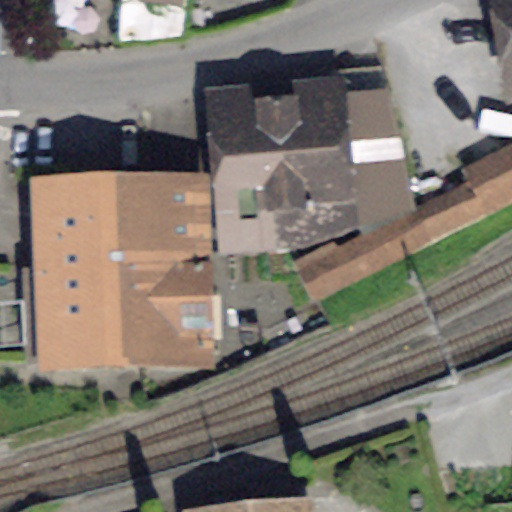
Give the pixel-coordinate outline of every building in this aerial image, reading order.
[(511,0),(499,0),(511,76),(511,0)] [(387,103),(262,114),(273,252),(302,249),(412,208),(387,103)] [(228,256),(273,252),(262,114),(218,117),(228,256)] [(511,152),(469,175),(476,188),(335,259),(331,251),(299,267),(317,302),(511,203),(511,152)] [(143,196),(103,197),(106,253),(133,251),(139,357),(205,355),(202,242),(187,242),(184,195),(143,196)] [(133,251),(106,253),(103,197),(51,200),(52,233),(75,232),(76,258),(83,258),(84,278),(30,280),(34,361),(139,357),(133,251)]
